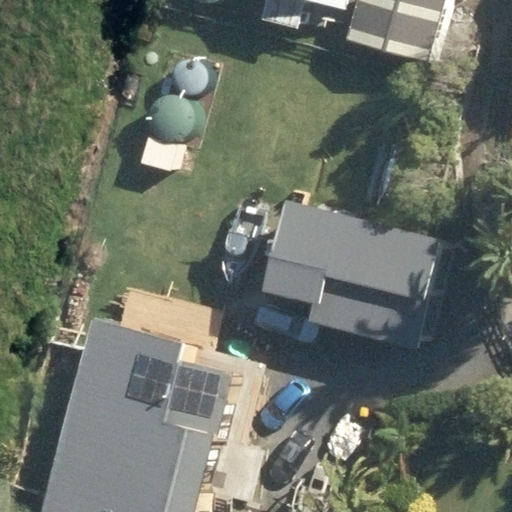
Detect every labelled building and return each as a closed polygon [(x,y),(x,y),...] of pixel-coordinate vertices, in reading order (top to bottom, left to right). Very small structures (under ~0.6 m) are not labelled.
[(328,0),(367,11),(370,0),(328,0)] [(463,0),(376,0),(365,41),(445,63),(463,0)] [(189,91),(197,90),(204,87),(210,81),(213,74),(214,66),(212,58),(207,52),(201,47),(193,45),(186,45),(179,48),(173,52),(169,59),(167,66),(167,73),(170,80),(175,86),(182,90),(189,91)] [(170,137),(178,136),(185,133),(191,127),(194,120),(195,112),(193,104),(188,98),(182,93),(174,90),(167,91),(159,93),(154,98),(150,104),(148,112),(148,119),(151,126),(156,132),(162,136),(170,137)] [(317,206),(288,315),(437,354),(465,244),(317,206)] [(216,345),(114,319),(62,511),(225,511),(261,374),(212,361),(216,345)]
